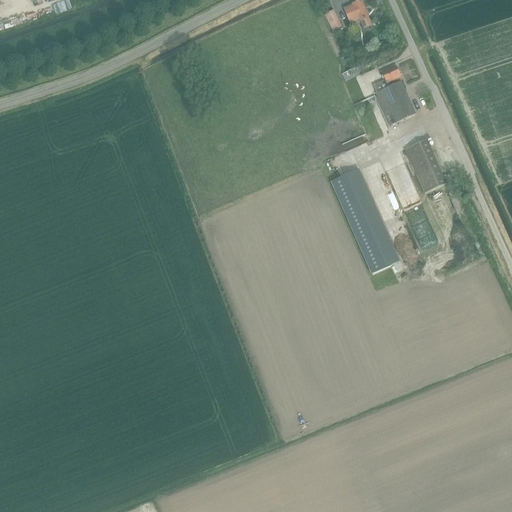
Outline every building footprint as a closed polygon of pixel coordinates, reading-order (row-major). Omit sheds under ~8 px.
[(368,16),(362,1),(352,5),(353,6),(345,9),(351,24),(360,20),(363,27),(366,29),(369,27),(371,24),(369,21),(367,20),(365,21),(364,20),(365,20),(365,18),(368,16)] [(334,11),(325,15),(333,32),(342,28),(334,11)] [(390,125),(416,115),(403,83),(393,87),(390,82),(401,78),(397,66),(383,71),(386,78),(374,84),(377,91),(376,92),(390,125)] [(405,150),(418,179),(425,195),(447,185),(427,140),(405,150)] [(352,174),(333,183),(373,274),(392,266),(352,174)]
